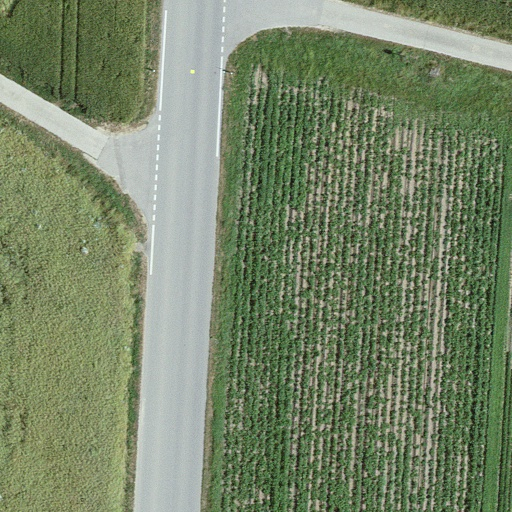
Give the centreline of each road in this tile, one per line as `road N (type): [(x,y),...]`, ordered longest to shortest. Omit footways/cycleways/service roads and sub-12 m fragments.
road 1 (tertiary): [(210,0),(181,511)]
road 2 (track): [(210,16),(511,90)]
road 3 (track): [(200,198),(0,80)]
